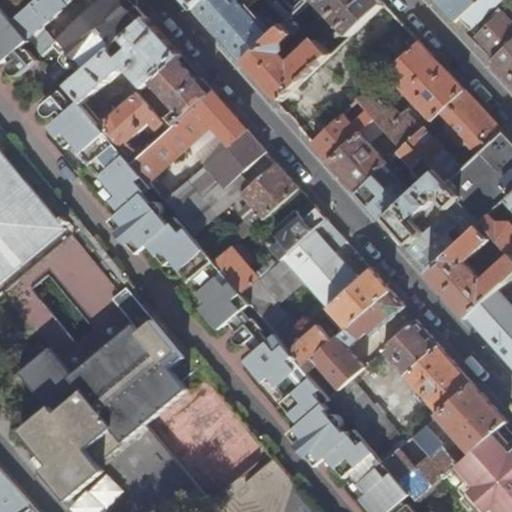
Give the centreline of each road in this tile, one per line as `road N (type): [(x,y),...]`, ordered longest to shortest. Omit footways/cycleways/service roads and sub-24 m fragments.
road 1 (residential): [(0,108),(349,511)]
road 2 (residential): [(167,0),(511,386)]
road 3 (residential): [(511,107),(408,0)]
